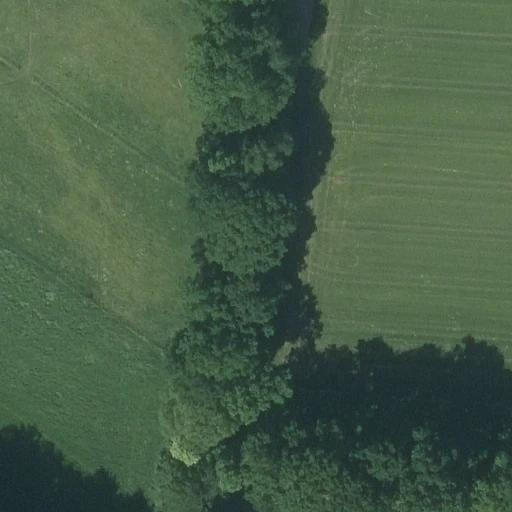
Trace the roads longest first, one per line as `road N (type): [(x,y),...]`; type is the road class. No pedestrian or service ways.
road 1 (track): [(223,436),(247,0)]
road 2 (track): [(223,436),(511,454)]
